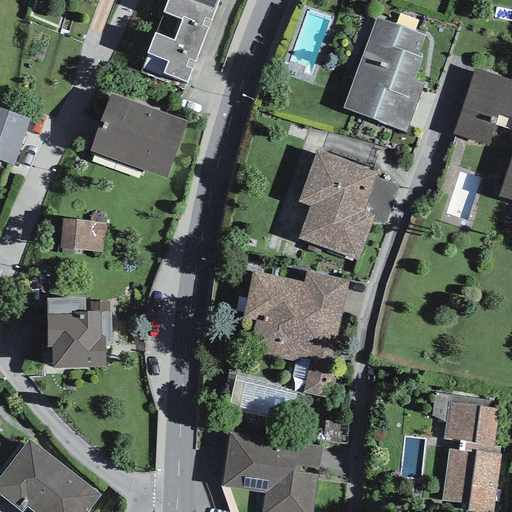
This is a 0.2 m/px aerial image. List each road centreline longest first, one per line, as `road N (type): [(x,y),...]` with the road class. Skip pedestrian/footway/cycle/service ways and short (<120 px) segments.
road 1 (tertiary): [(272,0),(231,114),(193,271),(176,491)]
road 2 (residential): [(354,511),(371,307),(457,64)]
road 3 (residential): [(0,270),(43,161),(129,0)]
road 4 (residential): [(0,355),(84,453),(140,490)]
